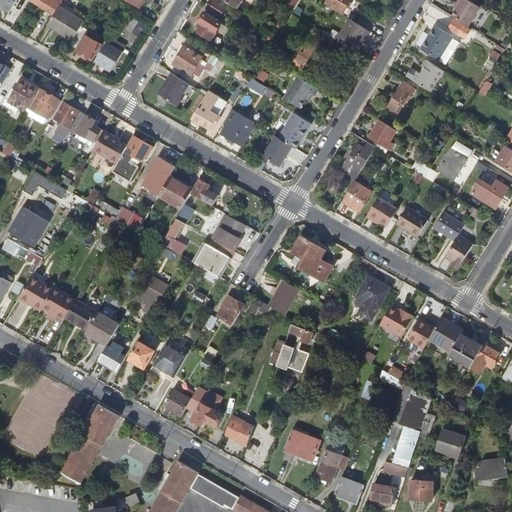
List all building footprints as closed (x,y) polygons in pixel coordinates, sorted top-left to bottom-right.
[(0,0),(0,4),(11,11),(18,0),(0,0)] [(34,0),(34,1),(47,9),(52,0),(34,0)] [(215,0),(213,0),(209,7),(217,12),(219,10),(226,14),(230,9),(215,0)] [(289,0),(286,7),(291,10),(294,12),(301,0),(289,0)] [(331,4),(330,5),(344,14),(351,0),(328,0),(327,2),(331,4)] [(482,7),(471,0),(463,0),(454,16),(470,26),(471,24),(467,22),(470,16),(474,19),(482,7)] [(49,24),(74,39),(82,26),(86,20),(61,5),(49,24)] [(207,11),(200,21),(203,23),(199,30),(211,38),(221,20),(207,11)] [(363,16),(358,23),(369,30),(372,31),(376,24),(363,16)] [(130,29),(137,33),(143,22),(137,18),(130,29)] [(361,44),(369,30),(358,23),(351,18),(338,40),(358,52),(362,44),(361,44)] [(465,26),(456,20),(451,28),(459,34),(465,26)] [(294,34),(302,39),(309,28),(300,22),(294,34)] [(455,36),(437,25),(423,47),(441,58),(442,57),(449,45),(455,36)] [(90,31),(82,26),(74,39),(71,45),(80,50),(79,50),(94,59),(103,44),(88,35),(90,31)] [(292,62),(304,69),(320,42),(309,36),(292,62)] [(125,51),(109,41),(97,61),(113,70),(125,51)] [(449,45),(442,57),(449,62),(457,50),(449,45)] [(175,63),(193,74),(203,57),(185,46),(175,63)] [(500,53),(493,49),(490,54),(497,58),(500,53)] [(211,60),(224,68),(228,61),(226,60),(215,53),(211,60)] [(424,74),(420,71),(413,67),(408,76),(415,80),(432,91),(445,70),(428,59),(424,66),(427,68),(424,74)] [(178,104),(191,84),(173,72),(160,93),(178,104)] [(315,95),(319,89),(298,75),(285,97),(301,107),(311,92),(315,95)] [(21,106),(27,109),(29,107),(40,88),(40,87),(23,78),(10,99),(6,97),(3,103),(17,111),(21,106)] [(413,96),(417,89),(405,82),(390,106),(398,111),(409,94),(413,96)] [(60,100),(40,88),(29,107),(49,119),(60,100)] [(228,101),(211,90),(208,94),(193,119),(211,129),(228,101)] [(79,124),(85,114),(65,103),(55,119),(57,120),(60,122),(58,125),(55,132),(64,137),(68,131),(70,128),(73,130),(75,131),(79,124)] [(223,133),(245,146),(258,125),(236,111),(223,133)] [(279,137),(297,148),(301,142),(300,141),(303,136),(304,137),(313,123),(295,112),(279,137)] [(100,122),(87,115),(78,132),(79,132),(76,137),(92,146),(95,141),(101,129),(97,127),(100,122)] [(391,142),(398,130),(381,119),(371,136),(378,140),(375,145),(378,146),(387,152),(390,148),(392,149),(394,144),(391,142)] [(98,143),(105,131),(101,129),(95,141),(98,143)] [(115,137),(105,131),(98,143),(95,149),(118,162),(127,146),(114,138),(115,137)] [(118,162),(113,171),(131,181),(139,166),(138,165),(141,159),(144,161),(147,156),(148,156),(153,147),(135,136),(130,145),(128,144),(127,146),(118,162)] [(347,177),(356,182),(357,181),(378,146),(375,145),(369,141),(366,147),(359,142),(344,167),(351,171),(347,177)] [(257,142),(253,150),(256,152),(255,155),(259,157),(260,155),(267,159),(272,151),(257,142)] [(511,147),(507,145),(497,161),(511,169),(511,147)] [(469,158),(453,148),(440,169),(456,179),(469,158)] [(159,156),(145,179),(149,181),(148,184),(152,187),(154,184),(162,189),(170,176),(176,166),(159,156)] [(431,166),(420,159),(415,168),(426,174),(431,166)] [(35,171),(24,189),(33,194),(38,184),(62,198),(67,189),(35,171)] [(193,189),(170,176),(162,189),(159,194),(182,207),(192,191),(193,189)] [(212,182),(201,176),(193,189),(192,191),(214,204),(219,195),(208,189),(212,182)] [(68,186),(71,180),(65,177),(62,183),(68,186)] [(493,185),(481,178),(472,192),(496,206),(509,186),(497,179),(493,185)] [(373,191),(357,181),(356,182),(345,199),(362,210),(373,191)] [(93,204),(101,191),(92,186),(85,199),(93,204)] [(399,208),(381,196),(370,214),(389,225),(399,208)] [(114,215),(118,209),(99,197),(95,204),(114,215)] [(224,199),(221,197),(216,205),(231,214),(234,208),(223,202),(224,199)] [(10,227),(15,231),(14,233),(33,244),(47,221),(22,206),(10,227)] [(133,212),(121,206),(115,217),(120,219),(121,220),(126,223),(133,212)] [(428,218),(408,206),(397,224),(418,236),(428,218)] [(190,212),(182,207),(176,217),(184,222),(190,212)] [(435,228),(456,240),(460,234),(466,223),(445,210),(435,228)] [(238,236),(245,223),(226,212),(211,238),(233,251),(241,238),(238,236)] [(102,220),(116,228),(121,220),(120,219),(115,217),(110,214),(109,216),(105,214),(102,220)] [(182,225),(184,222),(176,217),(165,236),(161,243),(178,253),(184,243),(173,236),(180,224),(182,225)] [(165,236),(142,222),(138,229),(161,243),(165,236)] [(447,255),(456,261),(462,265),(474,243),(460,234),(456,240),(447,255)] [(294,251),(299,254),(306,258),(300,267),(326,282),(334,267),(321,260),(327,251),(323,249),(323,248),(310,240),(303,235),(294,251)] [(16,254),(21,244),(10,238),(4,247),(16,254)] [(205,242),(194,262),(207,269),(218,275),(229,255),(205,242)] [(293,263),(300,267),(306,258),(299,254),(293,263)] [(183,261),(205,273),(207,269),(194,262),(186,257),(183,261)] [(13,274),(4,269),(1,274),(0,273),(0,298),(11,280),(10,280),(13,274)] [(218,275),(207,269),(205,273),(215,279),(218,275)] [(378,280),(370,275),(358,296),(366,300),(361,307),(359,312),(372,319),(389,289),(377,282),(378,280)] [(19,298),(28,304),(30,301),(42,308),(52,289),(31,276),(19,298)] [(169,286),(151,276),(137,301),(155,311),(169,286)] [(285,313),(299,288),(283,279),(269,304),(271,305),(285,313)] [(42,308),(64,320),(66,317),(76,299),(76,298),(54,286),(52,289),(42,308)] [(217,315),(234,324),(245,304),(229,295),(217,315)] [(366,300),(358,296),(354,303),(361,307),(366,300)] [(66,317),(88,329),(98,312),(76,299),(66,317)] [(28,304),(40,310),(42,308),(30,301),(28,304)] [(402,337),(415,316),(406,311),(405,313),(392,305),(381,324),(402,337)] [(119,324),(98,312),(88,329),(85,333),(107,345),(119,324)] [(430,339),(451,353),(463,333),(464,331),(443,318),(437,328),(430,339)] [(410,339),(425,348),(430,339),(437,328),(430,324),(429,325),(421,320),(410,339)] [(302,340),(308,343),(313,332),(290,323),(287,331),(298,335),(294,347),(283,343),(276,363),(302,372),(310,352),(299,349),(302,340)] [(484,346),(463,333),(451,353),(450,354),(471,367),(477,359),(484,346)] [(154,349),(138,340),(128,358),(144,367),(154,349)] [(111,348),(107,345),(99,359),(116,369),(124,355),(119,353),(123,346),(115,342),(111,348)] [(166,342),(153,365),(163,371),(164,369),(168,372),(167,374),(175,378),(188,354),(166,342)] [(502,352),(486,342),(484,346),(477,359),(492,368),(502,352)] [(379,377),(387,381),(391,375),(383,370),(382,369),(379,377)] [(387,381),(401,389),(404,382),(391,375),(387,381)] [(426,395),(405,382),(404,382),(401,389),(390,419),(421,431),(422,428),(428,408),(430,403),(432,398),(426,395)] [(166,406),(182,416),(187,408),(196,392),(187,387),(184,393),(176,389),(166,406)] [(196,392),(187,408),(196,413),(193,420),(202,425),(205,419),(215,425),(221,415),(217,412),(225,399),(209,390),(208,392),(199,387),(196,392)] [(460,393),(454,403),(460,407),(467,397),(460,393)] [(107,408),(96,401),(88,414),(92,416),(60,470),(61,471),(58,477),(71,485),(75,479),(82,482),(120,415),(107,408)] [(437,411),(428,408),(422,428),(431,431),(437,411)] [(226,434),(248,443),(255,425),(233,415),(226,434)] [(436,448),(460,456),(467,437),(443,428),(436,448)] [(295,458),(313,465),(322,442),(293,431),(286,450),(296,454),(295,458)] [(339,450),(328,446),(326,450),(337,454),(339,450)] [(344,451),(339,450),(337,454),(326,450),(322,462),(324,463),(319,477),(327,480),(333,482),(344,451)] [(395,455),(394,461),(387,460),(385,471),(408,475),(411,457),(395,455)] [(176,511),(191,487),(225,506),(225,505),(233,509),(234,510),(237,511),(269,511),(241,495),(239,498),(199,475),(200,472),(176,458),(173,462),(168,472),(171,473),(148,511),(176,511)] [(486,478),(509,475),(507,458),(481,461),(475,473),(477,483),(487,481),(486,478)] [(336,494),(359,502),(365,486),(365,485),(342,477),(336,494)] [(410,480),(410,491),(417,492),(416,499),(432,500),(433,481),(410,480)] [(370,499),(392,503),(395,488),(373,483),(370,499)] [(134,491),(127,498),(133,504),(140,497),(134,491)] [(460,495),(452,492),(447,506),(455,509),(460,495)]
